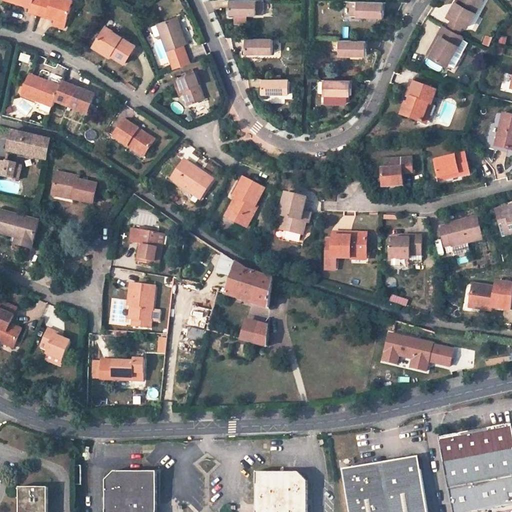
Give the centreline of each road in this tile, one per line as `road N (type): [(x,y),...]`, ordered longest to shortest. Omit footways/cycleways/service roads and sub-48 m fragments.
road 1 (unclassified): [(0,402),(94,432),(328,421),(429,403)]
road 2 (residential): [(193,0),(238,107),(274,140),(307,148),(351,139),(387,86),(424,0)]
road 3 (residential): [(0,32),(97,71),(208,144)]
road 4 (residential): [(511,188),(424,209),(346,206)]
road 5 (unknown): [(387,412),(391,443),(412,444),(424,456),(434,511)]
